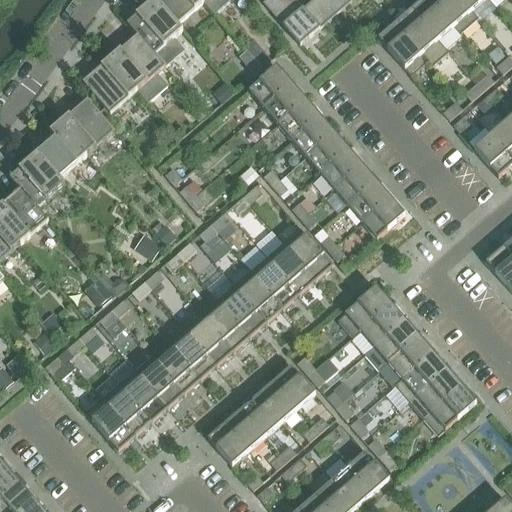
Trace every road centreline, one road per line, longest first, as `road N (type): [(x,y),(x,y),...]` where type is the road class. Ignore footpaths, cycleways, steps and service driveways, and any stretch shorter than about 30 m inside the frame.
road 1 (residential): [(484,233),(349,81)]
road 2 (residential): [(511,367),(434,277),(484,233)]
road 3 (residential): [(0,125),(95,0)]
road 4 (residential): [(105,511),(19,413)]
